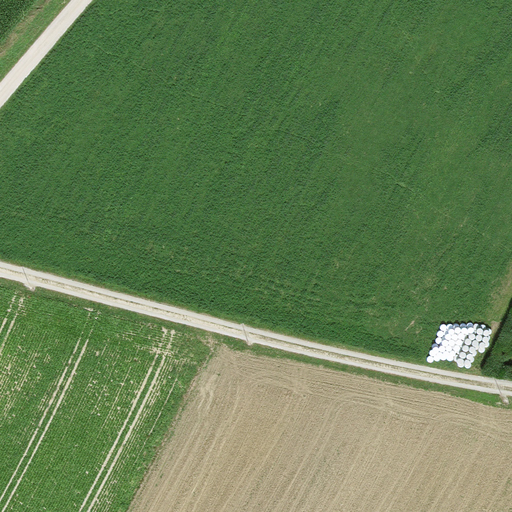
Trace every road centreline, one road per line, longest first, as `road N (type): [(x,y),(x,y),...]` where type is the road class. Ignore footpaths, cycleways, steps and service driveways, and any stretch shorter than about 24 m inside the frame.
road 1 (track): [(511,386),(391,365),(0,268)]
road 2 (track): [(77,0),(0,93)]
